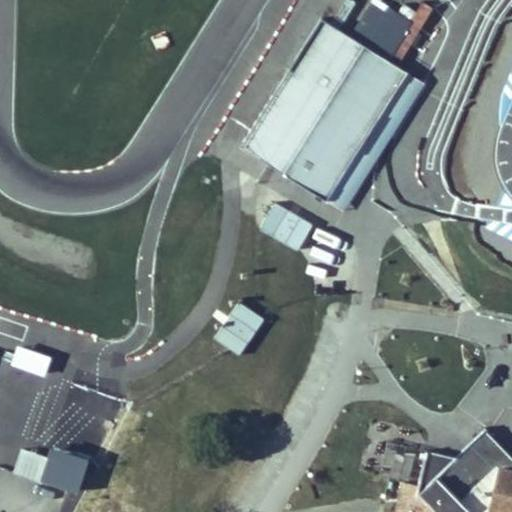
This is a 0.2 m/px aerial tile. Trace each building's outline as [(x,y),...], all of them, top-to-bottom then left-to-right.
[(386,0),(373,0),(354,32),(391,55),(414,18),(386,0)] [(325,14),(243,144),(328,197),(410,67),(391,55),(354,32),(325,14)] [(410,67),(328,197),(345,208),(374,162),(428,78),(410,67)] [(77,384),(65,414),(104,430),(116,399),(77,384)] [(462,511),(471,505),(476,511),(511,511),(511,454),(487,426),(456,454),(429,447),(423,482),(405,479),(396,511),(462,511)] [(44,473),(81,485),(91,454),(54,442),(44,473)] [(102,491),(95,511),(143,511),(146,505),(102,491)]
